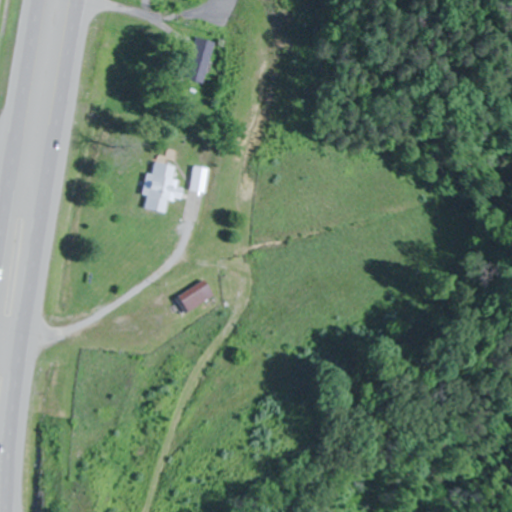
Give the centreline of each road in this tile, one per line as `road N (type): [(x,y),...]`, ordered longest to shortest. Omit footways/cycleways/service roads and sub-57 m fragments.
road 1 (trunk): [(16,511),(27,355),(83,0)]
road 2 (trunk): [(37,0),(0,232)]
